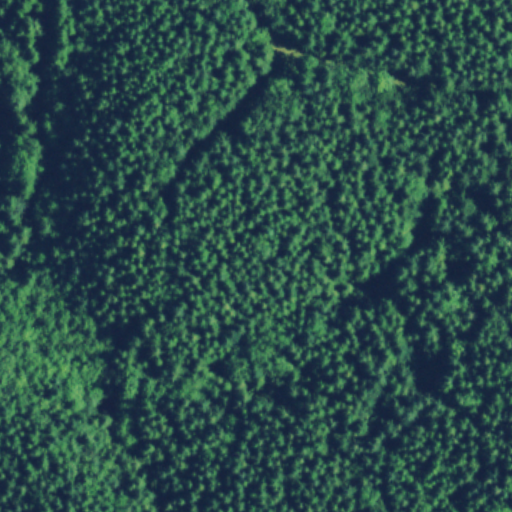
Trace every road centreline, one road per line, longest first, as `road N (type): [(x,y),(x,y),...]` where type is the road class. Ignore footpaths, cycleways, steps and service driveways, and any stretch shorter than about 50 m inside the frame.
road 1 (track): [(240,0),(287,54),(455,100),(511,97)]
road 2 (track): [(180,280),(180,204),(192,164),(257,100),(287,54)]
road 3 (track): [(403,511),(395,447),(439,398),(470,338),(511,289)]
road 4 (track): [(48,0),(34,184),(0,240)]
